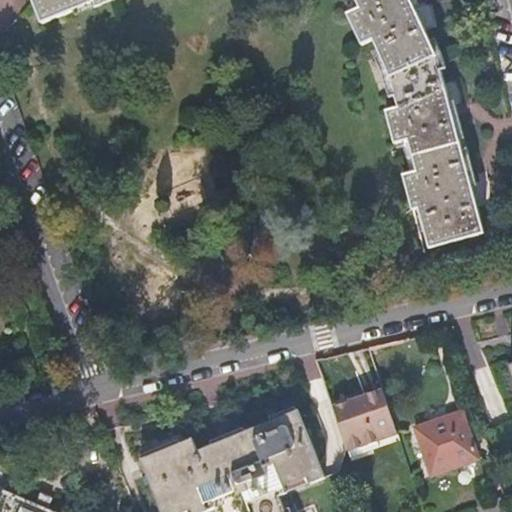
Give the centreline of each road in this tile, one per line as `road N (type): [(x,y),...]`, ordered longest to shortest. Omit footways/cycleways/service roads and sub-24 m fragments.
road 1 (residential): [(93,393),(511,295)]
road 2 (residential): [(93,393),(0,133)]
